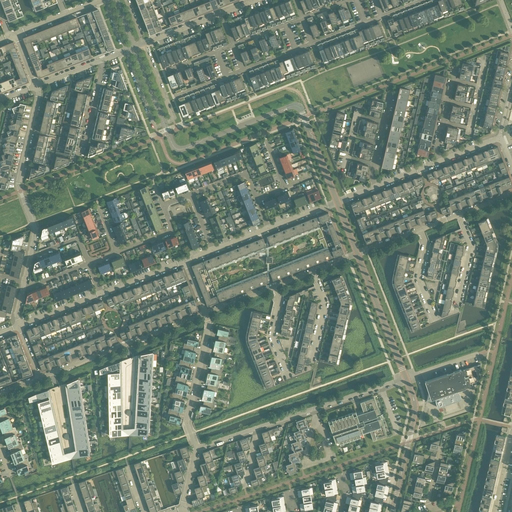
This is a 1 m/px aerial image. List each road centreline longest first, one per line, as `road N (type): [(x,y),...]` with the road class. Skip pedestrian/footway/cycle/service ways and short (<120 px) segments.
road 1 (tertiary): [(337,202),(300,108),(180,150),(163,122)]
road 2 (residential): [(40,378),(206,313)]
road 3 (residential): [(31,256),(36,233),(18,185),(36,86)]
road 4 (residential): [(199,448),(188,424),(211,328),(206,313)]
road 5 (tertiary): [(393,511),(415,413),(407,379)]
road 6 (tertiary): [(407,379),(359,254)]
